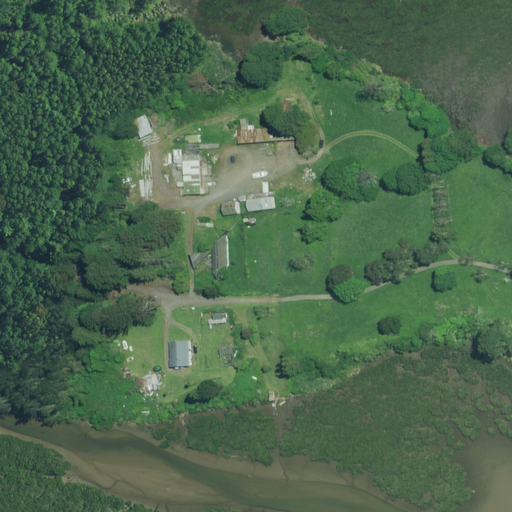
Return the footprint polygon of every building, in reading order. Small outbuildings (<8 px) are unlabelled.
[(150,117),(137,121),(143,138),(156,134),(150,117)] [(250,126),(249,119),(243,119),(244,130),(256,129),(256,125),(250,126)] [(256,129),(244,130),(245,143),(303,139),(302,126),(256,129)] [(203,194),(202,156),(192,156),(192,161),(185,161),(186,195),(203,194)] [(275,209),(274,197),(249,200),(250,212),(275,209)] [(240,214),(239,202),(223,204),(225,216),(240,214)] [(228,233),(226,233),(218,245),(219,282),(230,282),(228,233)] [(191,366),(190,341),(171,342),(172,367),(191,366)] [(159,383),(157,374),(143,376),(145,386),(141,387),(142,393),(158,390),(157,384),(159,383)]
